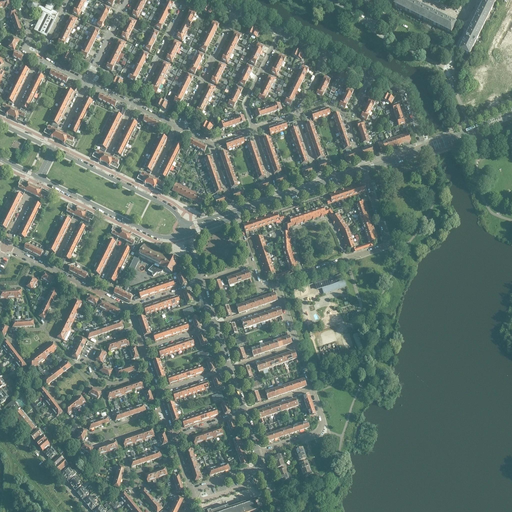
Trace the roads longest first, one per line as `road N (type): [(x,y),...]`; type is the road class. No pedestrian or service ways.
road 1 (residential): [(276,285),(391,247),(364,170)]
road 2 (residential): [(43,328),(15,332),(13,343),(27,359),(53,339),(81,285)]
road 3 (residential): [(88,511),(0,406)]
road 4 (residential): [(178,127),(237,9)]
